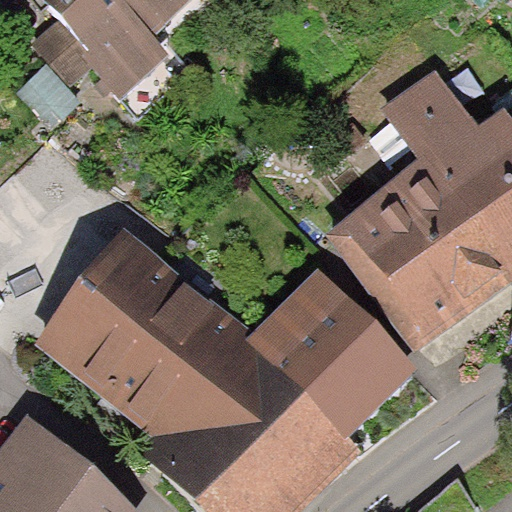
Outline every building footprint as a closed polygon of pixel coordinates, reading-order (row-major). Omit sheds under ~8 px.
[(36,0),(59,25),(37,46),(72,84),(91,66),(139,118),(189,73),(165,47),(216,0),(36,0)] [(61,128),(86,101),(52,70),(27,97),(61,128)] [(329,236),(419,358),(508,290),(511,295),(511,115),(511,113),(481,135),(438,78),(387,112),(425,162),(329,236)] [(152,436),(138,453),(197,511),(300,511),(362,454),(348,439),(255,341),(126,235),(38,350),(152,436)] [(255,341),(348,439),(422,370),(328,272),(255,341)] [(140,511),(31,432),(0,473),(0,511),(140,511)]
